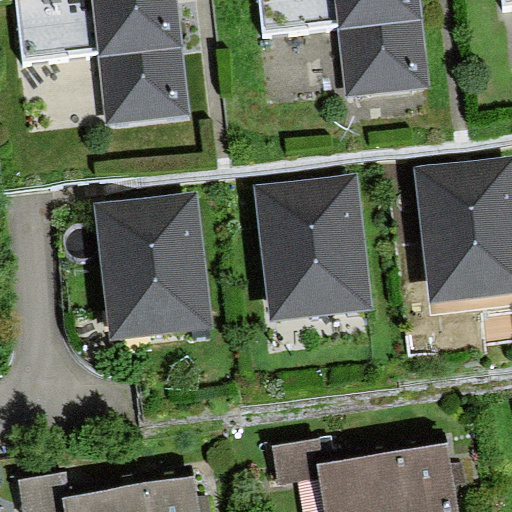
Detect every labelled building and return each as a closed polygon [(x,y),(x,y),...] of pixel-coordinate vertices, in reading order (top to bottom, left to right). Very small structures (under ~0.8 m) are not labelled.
[(192,117),(177,0),(21,0),(30,62),(99,52),(109,127),(192,117)] [(425,91),(415,0),(257,0),(261,37),(337,29),(344,100),(425,91)] [(431,310),(511,300),(511,161),(466,167),(415,173),(431,310)] [(372,315),(355,182),(307,188),(257,194),(274,327),(372,315)] [(108,351),(209,339),(193,206),(92,218),(108,351)] [(319,447),(276,453),(281,485),(320,480),(324,511),(457,511),(453,483),(449,457),(324,475),(319,447)] [(62,482),(18,489),(21,511),(195,511),(192,488),(66,507),(62,482)]
